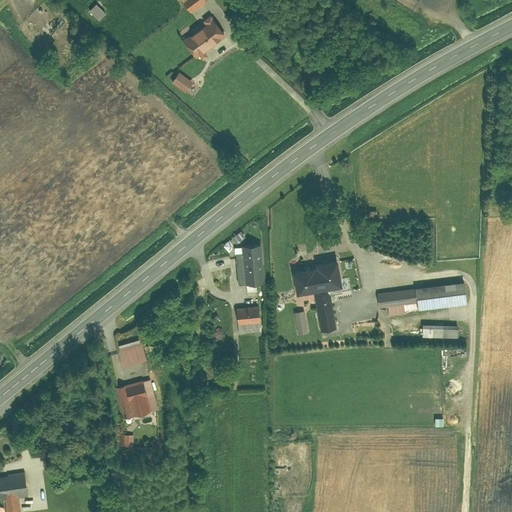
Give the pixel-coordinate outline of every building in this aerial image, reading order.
[(181,0),(191,13),(208,1),(207,0),(181,0)] [(96,20),(104,12),(94,2),(86,9),(96,20)] [(185,46),(196,59),(199,57),(202,61),(207,57),(204,53),(224,38),(224,34),(210,16),(203,22),(206,25),(186,40),(185,46)] [(193,81),(178,71),(170,81),(185,92),(193,81)] [(262,246),(235,248),(238,286),(264,284),(262,246)] [(316,265),(317,270),(293,274),(297,296),(342,288),(337,262),(316,265)] [(386,305),(386,312),(467,303),(464,280),(372,291),(374,307),(386,305)] [(260,330),(258,305),(233,307),(234,332),(260,330)] [(296,333),(306,331),(302,309),(292,311),(296,333)] [(419,323),(419,335),(454,336),(454,323),(419,323)] [(117,346),(123,368),(147,361),(141,340),(117,346)] [(116,389),(124,420),(160,411),(151,380),(116,389)] [(125,443),(133,442),(133,434),(124,435),(125,443)] [(0,474),(0,500),(28,497),(24,471),(0,474)]
